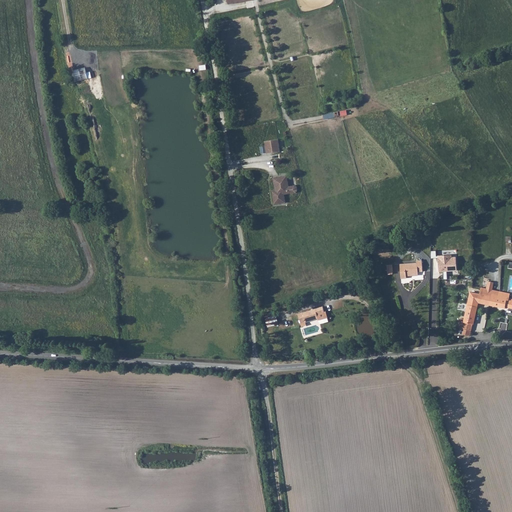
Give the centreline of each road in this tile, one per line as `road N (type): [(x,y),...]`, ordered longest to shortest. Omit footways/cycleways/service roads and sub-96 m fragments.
road 1 (tertiary): [(424,351),(261,368),(0,353)]
road 2 (track): [(203,0),(257,368)]
road 3 (track): [(460,511),(417,378),(400,354)]
road 4 (track): [(261,368),(281,511)]
